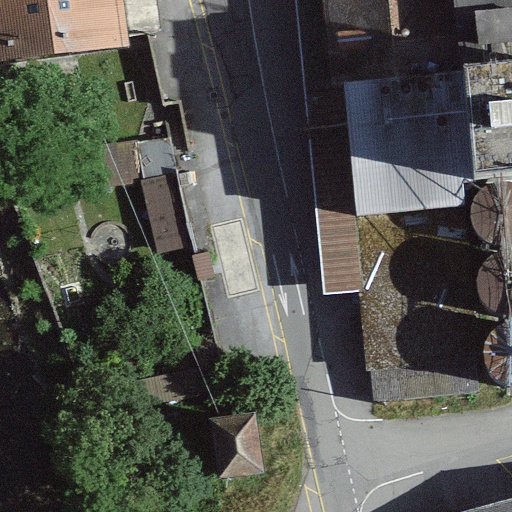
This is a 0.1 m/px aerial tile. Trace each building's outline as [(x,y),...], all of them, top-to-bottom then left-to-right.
[(117,0),(0,0),(0,73),(126,55),(117,0)] [(453,0),(324,0),(329,43),(456,30),(453,0)] [(511,66),(462,71),(472,182),(511,178),(511,66)] [(462,71),(345,81),(356,217),(464,208),(462,182),(472,182),(462,71)] [(171,173),(165,136),(77,151),(83,188),(171,173)] [(511,186),(506,185),(496,187),(487,191),(480,198),(476,206),(475,216),(476,225),(481,233),(488,240),(496,244),(506,245),(511,244),(511,186)] [(464,208),(356,217),(369,368),(477,359),(464,208)] [(511,255),(501,256),(492,261),(485,267),(481,276),(479,285),(481,295),(485,303),(492,310),(501,314),(511,315),(511,314),(511,255)] [(511,324),(509,325),(500,329),(493,336),(489,345),(487,354),(489,363),(493,372),(500,378),(509,383),(511,383),(511,324)] [(511,511),(511,490),(434,511),(511,511)]
